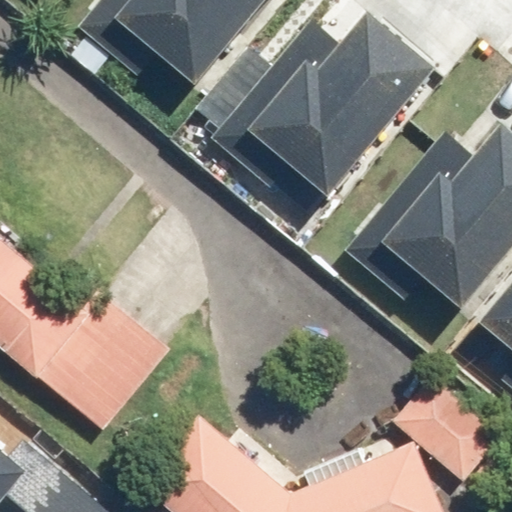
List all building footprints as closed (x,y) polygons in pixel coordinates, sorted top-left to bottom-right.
[(108,0),(81,33),(138,80),(160,53),(195,82),(263,0),(108,0)] [(322,29),(220,152),(277,198),(299,171),(334,201),(432,83),(360,24),(342,46),(322,29)] [(446,136),(345,258),(401,305),(423,278),(459,307),(511,243),(511,153),(485,130),(466,152),(446,136)] [(0,352),(101,430),(157,358),(0,235),(0,352)] [(511,287),(481,326),(511,351),(511,365),(499,381),(511,390),(511,287)] [(426,378),(389,423),(460,480),(497,434),(426,378)] [(167,511),(434,511),(404,444),(290,496),(199,417),(139,487),(167,511)] [(0,444),(0,511),(123,511),(130,504),(29,426),(9,451),(0,444)]
